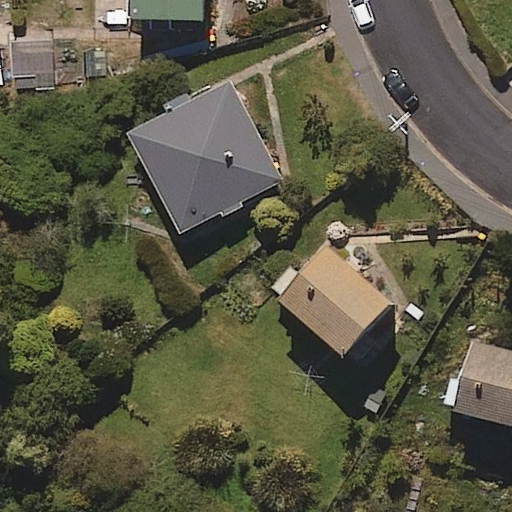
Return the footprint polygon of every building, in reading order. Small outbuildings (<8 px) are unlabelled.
[(216,0),(150,0),(151,30),(217,28),(216,0)] [(54,47),(17,50),(20,84),(56,81),(54,47)] [(290,185),(238,87),(139,140),(192,238),(290,185)] [(276,294),(296,310),(364,368),(410,314),(341,256),(322,240),(276,294)] [(511,356),(468,346),(454,410),(452,419),(511,433),(511,356)]
